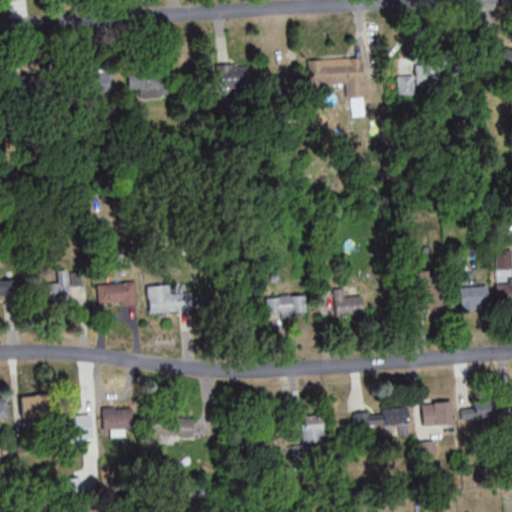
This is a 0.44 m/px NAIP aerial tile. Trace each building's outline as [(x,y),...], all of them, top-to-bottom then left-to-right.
[(511,49),(492,49),(492,70),(511,69),(511,49)] [(419,81),(451,81),(451,54),(419,54),(419,81)] [(342,95),(369,96),(370,60),(323,59),(322,79),(342,79),(342,95)] [(284,69),(293,73),(297,66),(287,62),(284,69)] [(248,64),(216,64),(216,86),(248,86),(248,64)] [(33,68),(6,76),(12,98),(40,90),(33,68)] [(109,72),(79,72),(79,92),(109,92),(109,72)] [(165,72),(127,72),(127,89),(139,89),(139,97),(165,97),(165,72)] [(367,189),(383,177),(375,167),(359,179),(367,189)] [(0,200),(20,200),(20,180),(0,179),(0,200)] [(511,271),(511,248),(494,248),(494,271),(511,271)] [(463,273),(463,250),(447,250),(447,273),(463,273)] [(440,271),(409,271),(409,309),(440,309),(440,271)] [(47,302),(72,302),(72,272),(45,272),(45,292),(47,292),(47,302)] [(97,283),(97,304),(135,304),(135,283),(97,283)] [(192,310),(191,292),(170,293),(170,285),(146,286),(148,312),(192,310)] [(459,308),(487,307),(486,287),(459,288),(459,308)] [(345,288),(332,289),(333,316),(362,315),(361,295),(346,296),(345,288)] [(265,295),(265,315),(303,315),(303,295),(265,295)] [(0,419),(9,419),(9,398),(0,397),(0,419)] [(492,401),(459,402),(460,418),(493,417),(492,401)] [(421,424),(453,424),(453,402),(421,402),(421,424)] [(132,430),(132,407),(102,407),(102,430),(132,430)] [(381,407),(381,426),(398,426),(398,435),(407,435),(407,407),(381,407)] [(353,432),(377,432),(377,411),(353,411),(353,432)] [(323,441),(323,414),(301,414),(301,441),(323,441)] [(91,437),(91,415),(62,415),(62,437),(91,437)] [(149,434),(192,435),(193,416),(149,415),(149,434)] [(279,449),(279,423),(246,423),(246,449),(279,449)] [(418,442),(419,458),(435,456),(434,440),(418,442)]
